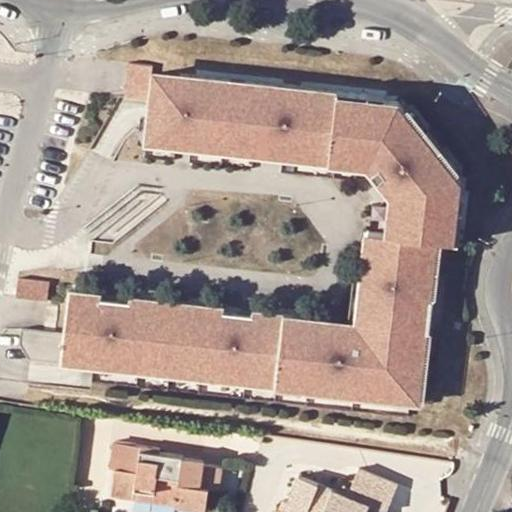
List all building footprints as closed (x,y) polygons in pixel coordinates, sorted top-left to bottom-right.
[(155,66),(128,63),(124,96),(151,99),(154,74),(155,66)] [(178,135),(358,155),(374,157),(380,164),(372,171),(390,190),(398,183),(404,189),(403,195),(402,204),(399,234),(387,233),(369,231),(357,338),(331,335),(332,323),(317,321),(317,317),(253,310),(252,314),(225,311),(226,307),(193,303),(193,307),(162,304),(163,300),(130,296),(130,300),(103,297),(103,293),(70,289),(65,332),(22,327),(20,342),(29,358),(62,361),(93,365),(411,401),(419,330),(434,332),(438,299),(423,297),(430,239),(445,240),(459,242),(467,169),(412,100),(200,75),(200,79),(154,74),(151,99),(150,110),(146,142),(176,145),(178,135)] [(358,155),(178,135),(176,145),(357,166),(358,155)] [(387,233),(399,234),(402,204),(403,195),(390,202),(387,233)] [(445,240),(430,239),(423,297),(438,299),(445,240)] [(51,282),(18,278),(16,296),(49,300),(51,282)] [(434,332),(419,330),(411,401),(426,403),(434,332)] [(203,463),(182,461),(183,453),(159,451),(160,445),(141,443),(115,440),(111,466),(136,469),(135,481),(155,483),(153,492),(177,495),(176,502),(206,506),(208,485),(221,487),(223,465),(203,463)] [(384,511),(396,483),(358,467),(347,493),(298,473),(282,511),(384,511)] [(135,481),(133,497),(176,502),(177,495),(153,492),(155,483),(135,481)]
